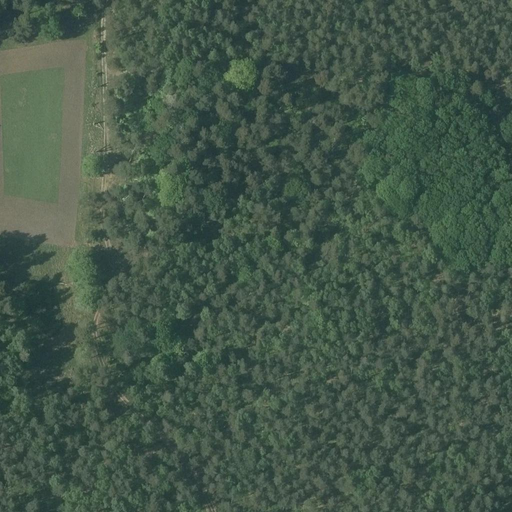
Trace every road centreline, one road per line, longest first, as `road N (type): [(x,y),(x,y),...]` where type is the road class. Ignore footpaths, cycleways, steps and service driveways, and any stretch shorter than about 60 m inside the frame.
road 1 (track): [(101,0),(117,380),(204,488),(212,511)]
road 2 (track): [(103,76),(511,93)]
